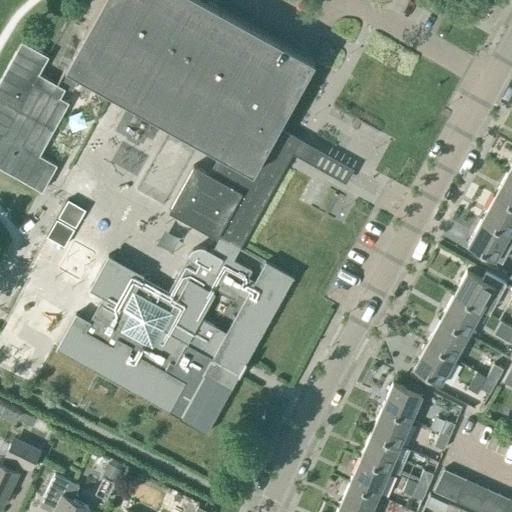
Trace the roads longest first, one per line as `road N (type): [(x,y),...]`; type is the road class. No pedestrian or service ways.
road 1 (tertiary): [(265,511),(310,413),(492,82)]
road 2 (residential): [(492,82),(349,0)]
